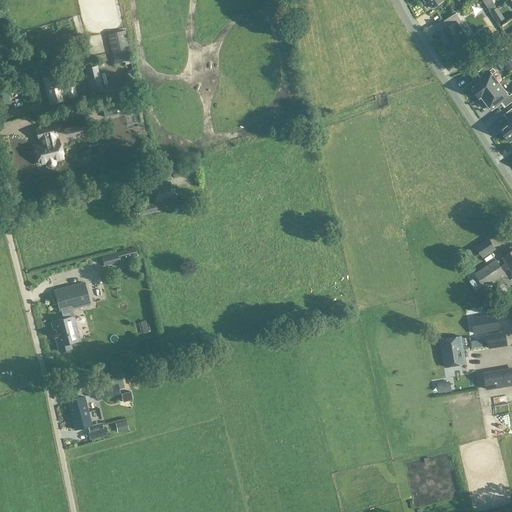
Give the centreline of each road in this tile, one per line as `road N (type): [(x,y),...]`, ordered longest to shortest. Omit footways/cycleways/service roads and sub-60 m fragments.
road 1 (track): [(73,511),(0,203)]
road 2 (residential): [(511,183),(395,0)]
